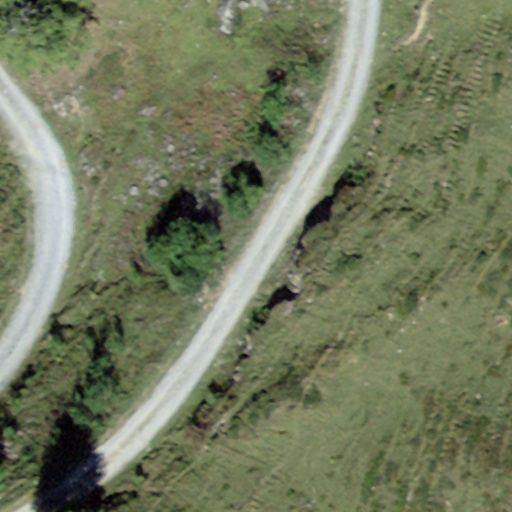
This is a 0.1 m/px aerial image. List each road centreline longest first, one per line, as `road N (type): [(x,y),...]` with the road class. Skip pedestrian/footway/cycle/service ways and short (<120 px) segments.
road 1 (track): [(372,0),(369,93),(237,338),(64,511)]
road 2 (track): [(0,402),(76,293),(63,178),(0,73)]
